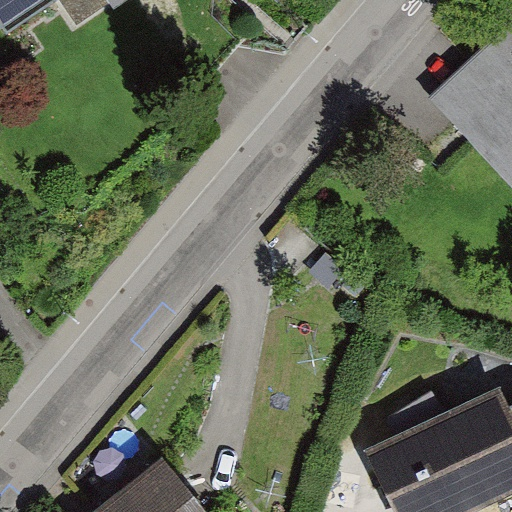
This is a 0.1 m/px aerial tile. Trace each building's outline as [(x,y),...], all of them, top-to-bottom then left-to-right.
[(0,0),(0,34),(2,37),(54,1),(82,41),(142,0),(0,0)] [(511,32),(441,94),(511,175),(511,32)] [(333,270),(323,260),(312,272),(323,281),(333,270)] [(498,394),(366,460),(393,511),(492,511),(511,503),(511,414),(508,415),(498,394)] [(201,511),(161,461),(96,511),(201,511)]
